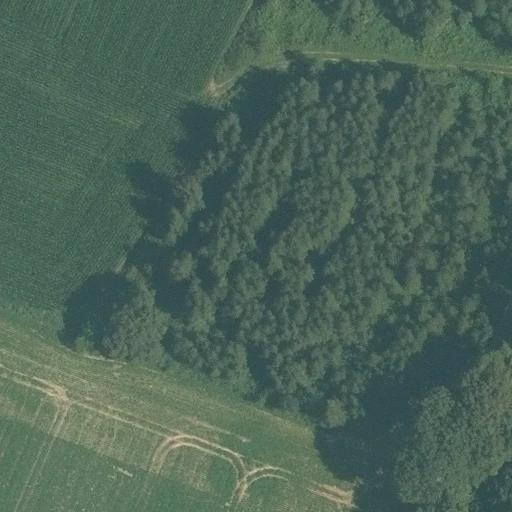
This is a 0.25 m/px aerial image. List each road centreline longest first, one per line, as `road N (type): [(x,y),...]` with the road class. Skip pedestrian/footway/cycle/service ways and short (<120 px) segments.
road 1 (track): [(236,76),(293,56),(511,69)]
road 2 (unclassified): [(434,511),(511,306)]
